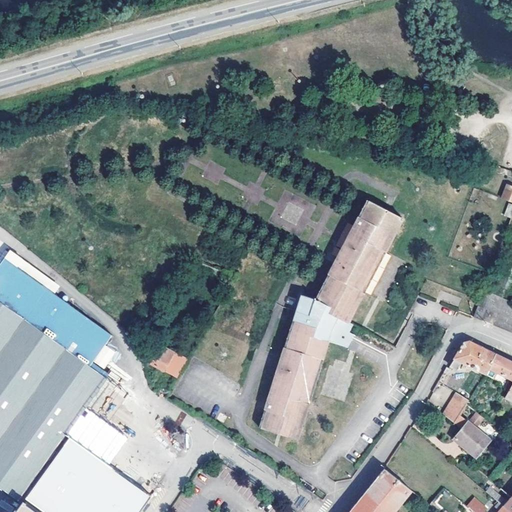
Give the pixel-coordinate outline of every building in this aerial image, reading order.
[(367,200),(358,217),(361,219),(371,202),(367,200)] [(284,349),(265,411),(267,412),(262,430),(296,440),(307,405),(305,405),(319,359),(321,360),(327,342),(346,347),(352,335),(345,329),(364,293),(361,291),(383,250),(386,252),(403,219),(371,202),(361,219),(358,217),(327,275),(330,277),(317,301),(314,300),(301,296),(293,322),(295,323),(286,350),(284,349)] [(511,247),(497,286),(511,292),(511,291),(511,247)] [(361,291),(364,293),(365,293),(387,252),(386,252),(383,250),(361,291)] [(228,277),(229,272),(200,260),(199,263),(201,264),(201,266),(228,277)] [(2,302),(90,366),(111,336),(24,272),(2,302)] [(327,275),(314,300),(317,301),(330,277),(327,275)] [(482,298),(475,318),(511,332),(511,302),(484,291),(482,298)] [(0,488),(20,502),(64,440),(63,439),(107,378),(101,374),(92,368),(90,366),(2,302),(0,300),(0,488)] [(283,349),(284,349),(286,350),(295,323),(293,322),(292,322),(283,349)] [(145,359),(178,377),(188,360),(154,341),(151,348),(145,359)] [(487,375),(492,369),(500,356),(475,344),(470,341),(464,343),(451,366),(459,370),(463,363),(487,375)] [(492,369),(511,379),(511,361),(500,356),(492,369)] [(305,405),(307,405),(308,405),(322,360),(321,360),(319,359),(305,405)] [(92,368),(101,374),(104,369),(95,363),(92,368)] [(457,393),(445,413),(455,421),(467,404),(469,401),(457,393)] [(259,428),(262,430),(267,412),(265,411),(264,411),(259,428)] [(476,411),(469,419),(478,426),(484,419),(476,411)] [(472,451),(478,456),(491,441),(468,422),(454,439),(471,453),(472,451)] [(72,439),(38,485),(77,511),(138,511),(151,495),(72,439)] [(394,511),(411,491),(383,468),(348,511),(394,511)] [(511,471),(502,484),(506,488),(511,480),(511,471)] [(77,511),(38,485),(18,511),(77,511)] [(499,504),(500,504),(503,500),(489,488),(486,492),(499,504)] [(466,506),(472,511),(478,511),(483,507),(471,496),(464,504),(466,506)]
